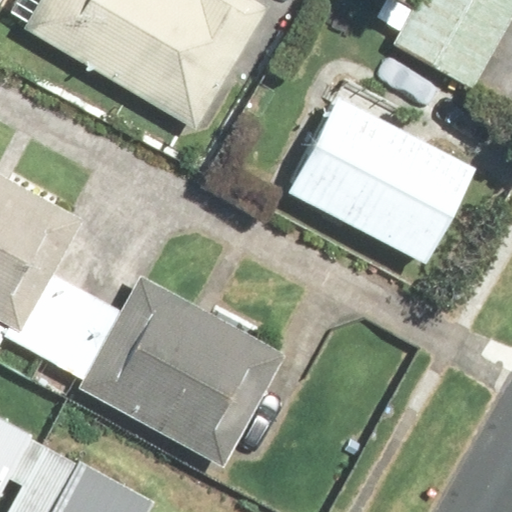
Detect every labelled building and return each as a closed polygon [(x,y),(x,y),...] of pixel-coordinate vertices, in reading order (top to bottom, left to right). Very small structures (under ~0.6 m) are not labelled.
[(45,0),(31,24),(202,125),(272,6),(262,0),(45,0)] [(479,85),(511,28),(511,0),(416,0),(395,35),(479,85)] [(482,167),(345,93),(296,185),(432,259),(482,167)] [(270,126),(235,106),(195,178),(275,222),(293,190),(248,165),(270,126)] [(0,317),(24,331),(56,274),(88,218),(0,169),(0,317)] [(30,342),(27,348),(93,385),(88,395),(236,478),(299,365),(152,282),(130,322),(63,284),(30,342)] [(0,509),(17,480),(41,437),(0,413),(0,509)] [(13,511),(59,511),(84,468),(41,444),(17,486),(25,491),(13,511)] [(165,511),(94,471),(71,511),(70,511),(165,511)]
